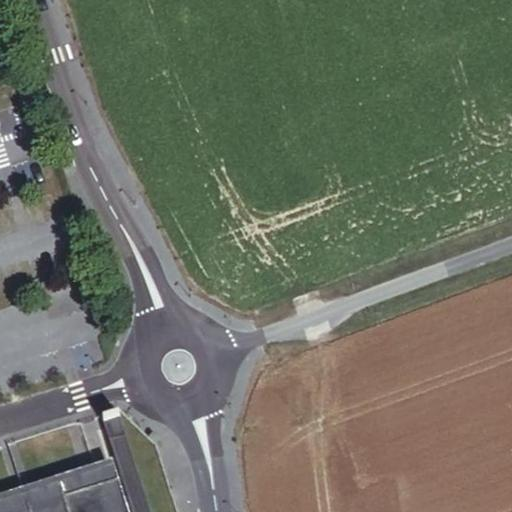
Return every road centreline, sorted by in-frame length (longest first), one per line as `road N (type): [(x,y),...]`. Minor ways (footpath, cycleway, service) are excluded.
road 1 (tertiary): [(164,329),(88,162),(37,0)]
road 2 (unclassified): [(218,352),(511,251)]
road 3 (tertiary): [(164,329),(141,351),(138,373),(161,404),(187,408)]
